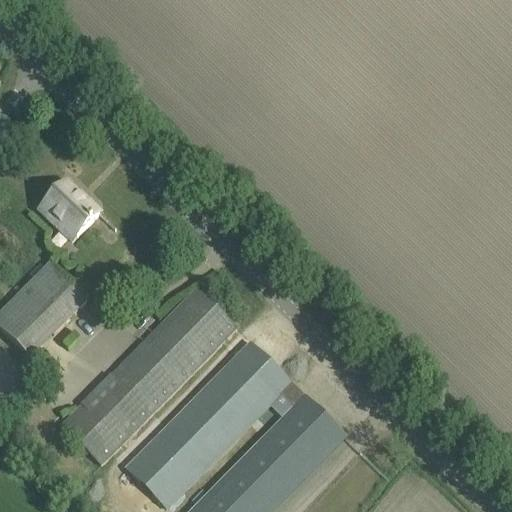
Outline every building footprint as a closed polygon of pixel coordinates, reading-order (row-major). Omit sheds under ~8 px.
[(39,212),(48,221),(51,224),(55,219),(77,239),(99,216),(66,184),(39,212)] [(0,332),(30,361),(89,302),(51,265),(0,316),(0,332)] [(197,292),(183,306),(61,429),(101,468),(237,331),(197,292)] [(166,511),(278,396),(290,384),(251,345),(126,472),(133,479),(124,488),(147,511),(155,511),(161,506),(166,511)] [(192,511),(273,511),(346,439),(290,384),(278,396),(292,409),(192,511)]
